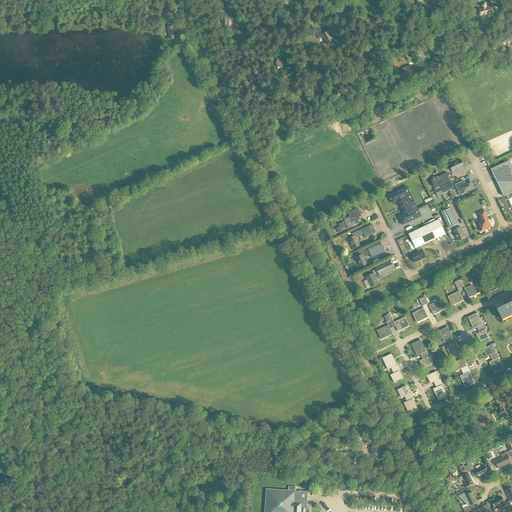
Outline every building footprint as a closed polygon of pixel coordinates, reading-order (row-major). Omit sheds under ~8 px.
[(436,0),(436,1),(435,1),(434,5),(438,5),(438,6),(438,7),(439,7),(439,8),(440,8),(441,8),(442,7),(442,6),(443,2),(444,2),(444,0),(436,0)] [(487,7),(486,2),(480,3),(481,9),(478,10),(479,15),(484,15),(484,16),(490,14),(494,14),(492,6),(487,7)] [(226,14),(226,8),(222,8),(222,14),(222,20),(224,20),(224,27),(229,27),(229,19),(236,19),(235,13),(226,14)] [(334,41),(328,31),(322,34),(320,30),(315,33),(319,40),(323,38),(326,45),(328,44),(329,45),(330,45),(332,44),(333,43),(332,42),(334,41)] [(379,56),(377,54),(378,54),(374,48),(368,53),(372,58),(375,55),(377,57),(379,56)] [(434,60),(428,63),(431,68),(442,64),(439,57),(433,59),(434,60)] [(314,76),(322,73),(317,63),(310,66),(314,76)] [(403,68),(406,77),(414,75),(410,65),(403,68)] [(254,76),(256,75),(255,74),(253,74),(253,72),(248,75),(252,83),(257,81),(254,76)] [(450,161),(451,164),(449,165),(452,172),(458,170),(458,169),(464,167),(460,160),(456,162),(455,159),(450,161)] [(511,166),(509,161),(497,166),(491,169),(504,197),(511,192),(511,166)] [(440,184),(450,180),(447,173),(430,181),(434,187),(440,184)] [(470,191),(474,189),(472,184),(472,185),(470,182),(465,184),(463,180),(455,185),(460,195),(469,191),(470,191)] [(439,189),(442,194),(454,188),(452,183),(439,189)] [(403,225),(421,216),(407,187),(389,195),(392,203),(398,201),(404,214),(399,217),(403,225)] [(440,210),(442,213),(449,228),(458,224),(450,206),(440,210)] [(343,220),(344,221),(338,224),(339,227),(337,228),(339,233),(342,231),(341,229),(347,226),(348,229),(359,223),(358,220),(359,220),(359,219),(359,218),(362,216),(358,208),(348,213),(350,217),(343,220)] [(484,210),(478,213),(481,220),(477,222),(481,231),(490,227),(486,218),(487,217),(484,210)] [(416,248),(420,246),(445,234),(438,220),(409,234),(416,248)] [(365,237),(376,232),(372,224),(362,229),(352,234),(353,237),(349,239),(353,249),(360,246),(356,238),(364,234),(365,237)] [(458,241),(465,237),(462,232),(463,232),(461,227),(453,231),(458,241)] [(364,257),(370,254),(372,258),(385,251),(381,242),(368,249),(359,253),(360,256),(356,258),(361,267),(367,264),(364,257)] [(422,250),(420,246),(416,248),(418,252),(411,255),(415,262),(426,257),(422,250)] [(380,276),(394,269),(390,260),(375,267),(378,273),(375,275),(374,273),(366,277),(371,287),(379,283),(377,279),(381,278),(380,276)] [(469,298),(480,292),(476,283),(465,289),(469,298)] [(452,306),(464,300),(459,291),(448,297),(452,306)] [(434,314),(445,309),(441,300),(430,306),(434,314)] [(511,301),(497,309),(502,320),(511,315),(511,301)] [(417,323),(428,317),(424,308),(413,314),(417,323)] [(478,330),(485,327),(484,324),(483,324),(477,313),(468,317),(474,329),(477,327),(478,330)] [(399,331),(410,326),(406,317),(394,322),(399,331)] [(382,339),(393,334),(388,325),(377,330),(382,339)] [(449,344),(456,341),(454,338),(453,338),(448,327),(439,331),(445,342),(448,341),(449,344)] [(485,327),(478,330),(480,333),(476,334),(480,342),(489,337),(485,330),(486,329),(485,327)] [(422,357),(429,353),(427,351),(426,351),(421,340),(412,344),(417,355),(421,354),(422,357)] [(456,341),(449,344),(450,346),(447,348),(451,356),(460,351),(456,344),(457,343),(456,341)] [(492,358),(499,355),(497,352),(496,352),(492,345),(483,349),(487,357),(490,355),(492,358)] [(429,353),(422,357),(423,359),(420,361),(424,369),(433,364),(429,357),(430,356),(429,353)] [(393,371),(399,367),(398,364),(397,365),(392,354),(383,358),(388,369),(391,368),(393,371)] [(499,355),(492,358),(493,360),(490,362),(495,373),(504,369),(499,358),(500,357),(499,355)] [(463,372),(469,369),(468,366),(467,366),(463,359),(454,363),(458,370),(461,369),(463,372)] [(399,367),(393,371),(394,373),(391,375),(394,383),(403,378),(400,371),(401,370),(399,367)] [(469,369),(463,372),(464,374),(460,376),(466,387),(475,383),(469,372),(470,371),(469,369)] [(435,385),(442,381),(441,379),(440,379),(436,371),(427,376),(431,383),(434,382),(435,385)] [(442,381),(435,385),(437,387),(433,389),(438,400),(447,396),(442,385),(443,384),(442,381)] [(406,398),(413,395),(411,392),(410,393),(407,385),(398,390),(401,397),(405,396),(406,398)] [(413,395),(406,398),(407,401),(404,403),(409,414),(418,410),(413,399),(414,398),(413,395)] [(506,416),(509,414),(506,409),(503,411),(501,406),(503,405),(499,398),(495,400),(498,407),(496,408),(500,416),(505,413),(506,416)] [(350,412),(346,414),(351,424),(355,422),(350,412)] [(331,416),(322,421),(328,433),(337,429),(331,416)] [(337,416),(334,418),(338,428),(342,426),(337,416)] [(322,421),(314,425),(320,437),(328,433),(322,421)] [(314,425),(306,429),(311,441),(320,437),(314,425)] [(358,431),(354,433),(360,443),(363,441),(358,431)] [(325,439),(317,443),(322,454),(331,450),(325,439)] [(317,443),(308,446),(314,458),(322,454),(317,443)] [(511,457),(511,456),(509,451),(506,453),(506,452),(501,454),(502,457),(494,461),(498,469),(511,463),(509,459),(511,457)] [(464,473),(466,472),(466,473),(470,471),(467,465),(464,467),(463,465),(459,467),(461,473),(463,472),(464,473)] [(478,477),(487,472),(484,466),(474,470),(478,477)] [(460,481),(463,480),(466,486),(473,483),(468,473),(459,478),(459,479),(460,481)] [(368,483),(371,479),(363,475),(361,478),(368,483)] [(309,511),(310,507),(307,507),(307,498),(308,491),(266,488),(264,511),(309,511)] [(469,505),(473,504),(477,502),(472,492),(468,494),(467,492),(458,496),(467,504),(468,506),(469,505)] [(511,509),(508,503),(505,505),(501,497),(495,500),(494,499),(489,501),(491,505),(492,505),(494,508),(493,508),(494,511),(497,511),(500,511),(499,509),(505,506),(507,511),(511,509)]
